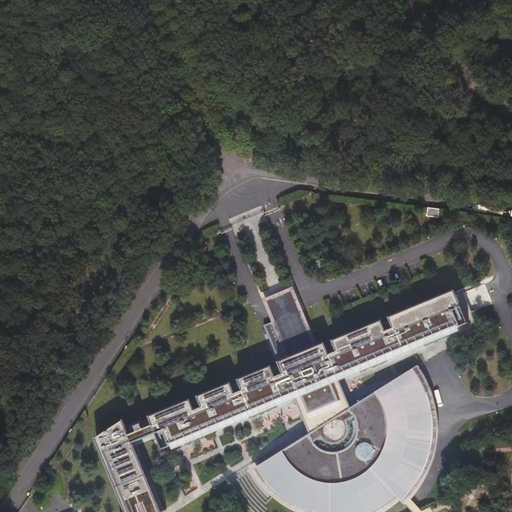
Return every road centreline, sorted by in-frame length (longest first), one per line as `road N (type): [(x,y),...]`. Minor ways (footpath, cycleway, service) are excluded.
road 1 (unclassified): [(240,194),(212,211),(2,511)]
road 2 (unclassified): [(511,211),(287,185),(240,194)]
road 3 (unclassified): [(161,0),(240,194)]
road 4 (unclassified): [(511,105),(482,83),(424,0)]
